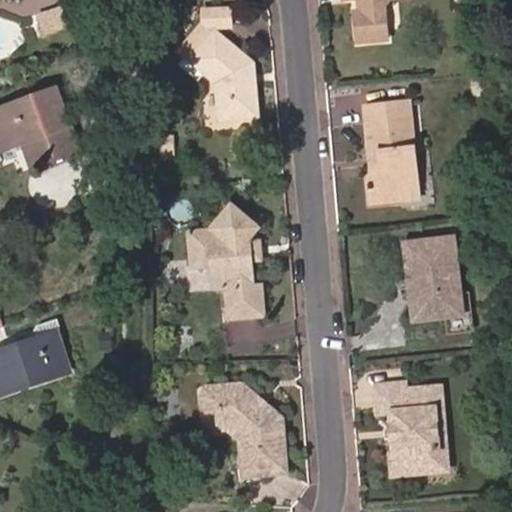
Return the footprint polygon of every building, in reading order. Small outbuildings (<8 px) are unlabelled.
[(355,0),(357,11),(351,11),(354,41),(385,38),(383,2),(385,0),(355,0)] [(254,63),(217,32),(211,27),(234,25),(232,7),(204,9),(206,22),(181,51),(191,60),(203,70),(201,72),(217,85),(220,121),(259,117),(256,89),(250,85),(249,71),(255,71),(254,63)] [(67,27),(60,9),(40,15),(47,33),(67,27)] [(203,70),(191,60),(189,62),(201,72),(203,70)] [(0,151),(21,144),(71,125),(58,88),(0,108),(0,151)] [(411,181),(416,180),(408,103),(366,107),(370,154),(377,153),(379,166),(372,174),(368,178),(370,205),(388,203),(400,202),(399,197),(411,181)] [(75,137),(71,125),(21,144),(25,156),(39,151),(75,137)] [(80,150),(75,137),(39,151),(43,164),(80,150)] [(43,164),(39,151),(25,156),(30,168),(43,164)] [(370,154),(372,174),(379,166),(377,153),(370,154)] [(252,170),(251,155),(225,157),(226,172),(252,170)] [(419,199),(416,180),(411,181),(399,197),(400,202),(406,201),(419,199)] [(233,202),(211,227),(188,229),(190,257),(211,255),(223,264),(224,284),(227,315),(256,313),(264,312),(262,284),(254,285),(252,259),(251,239),(251,238),(261,226),(233,202)] [(417,279),(421,320),(462,316),(455,238),(405,243),(409,280),(417,279)] [(261,239),(251,239),(252,259),(262,259),(261,239)] [(211,255),(190,257),(190,266),(212,265),(213,285),(224,284),(223,264),(211,255)] [(413,321),(421,320),(417,279),(409,280),(413,321)] [(56,335),(0,352),(0,390),(69,371),(56,335)] [(217,422),(228,431),(230,429),(242,438),(240,441),(245,477),(291,472),(285,414),(247,383),(209,386),(203,391),(203,409),(209,410),(212,411),(217,411),(217,422)] [(394,474),(425,471),(425,466),(440,464),(435,408),(443,408),(441,387),(406,390),(405,383),(379,386),(381,414),(393,412),(393,415),(397,449),(397,452),(392,452),(394,474)] [(425,466),(425,471),(448,468),(443,408),(435,408),(440,464),(425,466)] [(392,450),(397,449),(393,415),(388,416),(389,427),(385,428),(386,439),(390,438),(392,450)] [(230,429),(228,431),(240,441),(242,438),(230,429)]
